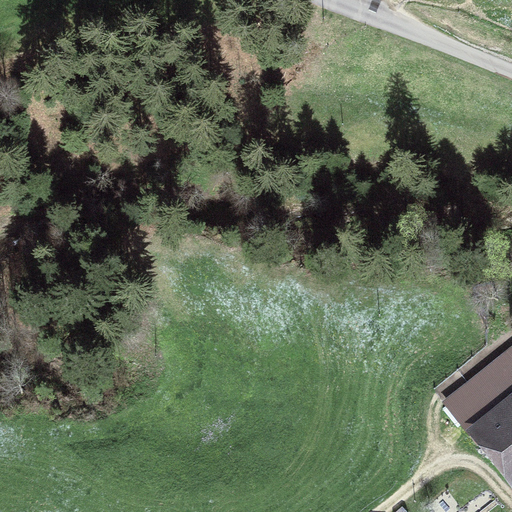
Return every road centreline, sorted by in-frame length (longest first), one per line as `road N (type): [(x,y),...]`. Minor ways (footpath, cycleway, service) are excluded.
road 1 (track): [(511,72),(330,0)]
road 2 (track): [(381,511),(436,467),(461,459),(511,500)]
